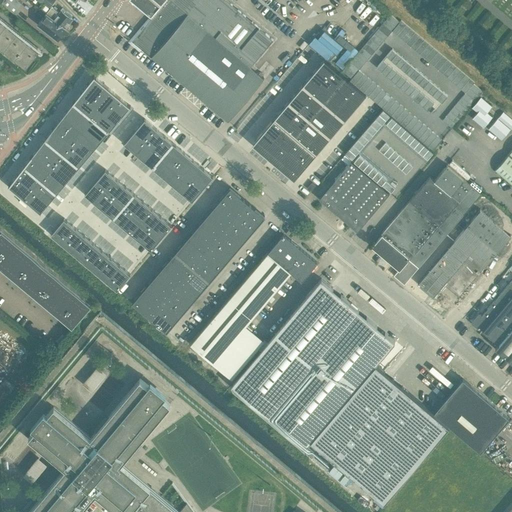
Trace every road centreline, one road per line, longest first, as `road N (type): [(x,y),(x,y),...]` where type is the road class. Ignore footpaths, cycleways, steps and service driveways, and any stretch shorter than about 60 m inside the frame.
road 1 (unclassified): [(511,389),(87,33)]
road 2 (tertiary): [(0,117),(32,102),(87,33)]
